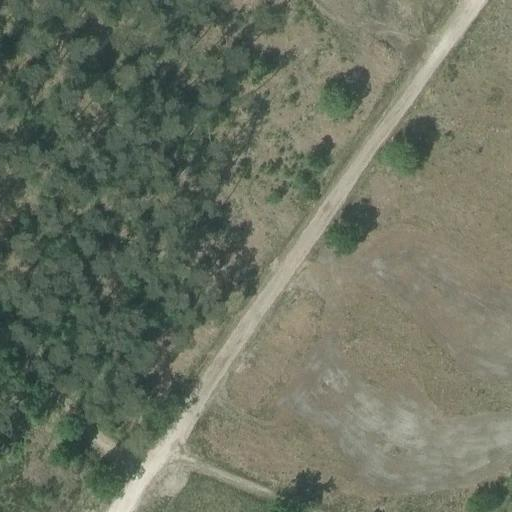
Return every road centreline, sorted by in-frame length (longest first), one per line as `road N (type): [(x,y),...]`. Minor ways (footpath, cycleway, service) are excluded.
road 1 (track): [(474,0),(158,450)]
road 2 (track): [(158,450),(107,454),(0,339)]
road 3 (track): [(158,450),(310,511)]
